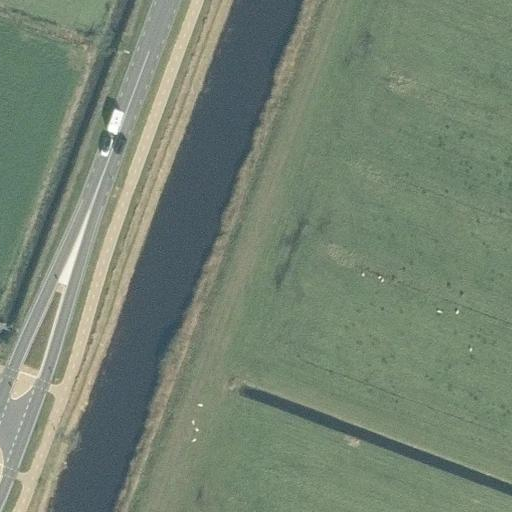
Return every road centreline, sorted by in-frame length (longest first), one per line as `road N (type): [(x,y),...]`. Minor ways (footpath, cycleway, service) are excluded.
road 1 (tertiary): [(83,232),(168,0)]
road 2 (tertiary): [(23,430),(83,232)]
road 3 (tertiary): [(83,232),(31,324),(0,402)]
